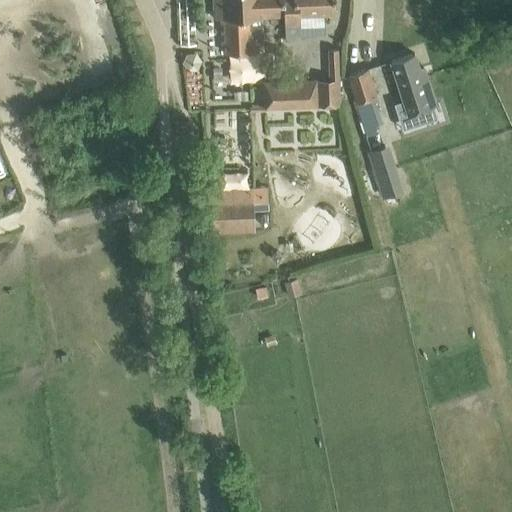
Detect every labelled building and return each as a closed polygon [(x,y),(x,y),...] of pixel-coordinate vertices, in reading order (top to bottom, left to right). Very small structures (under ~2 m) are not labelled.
[(262,15),(284,14),(285,14),(284,0),(214,0),(215,18),(225,17),(227,53),(264,51),(262,15)] [(335,0),(284,0),(285,14),(284,14),(285,23),(301,22),(300,14),(336,12),(335,0)] [(331,79),(316,80),(317,105),(340,104),(337,48),(329,48),(331,79)] [(265,72),(273,72),(272,51),(264,51),(265,72)] [(415,53),(392,60),(398,79),(404,99),(393,102),(400,121),(410,118),(409,113),(434,105),(436,104),(430,85),(424,66),(419,67),(415,53)] [(261,55),(252,55),(252,74),(262,74),(261,55)] [(356,101),(374,96),(376,95),(367,68),(347,74),(356,101)] [(265,108),(317,105),(316,80),(316,79),(264,82),(265,108)] [(387,145),(368,151),(375,173),(394,167),(387,145)] [(213,203),(214,232),(254,230),(253,201),(213,203)] [(275,262),(306,261),(306,231),(274,231),(275,262)]
